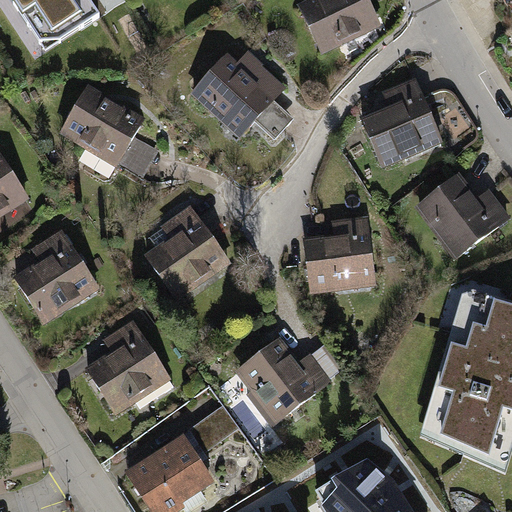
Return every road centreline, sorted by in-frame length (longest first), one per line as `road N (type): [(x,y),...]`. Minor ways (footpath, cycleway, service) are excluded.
road 1 (residential): [(435,9),(368,70),(260,236)]
road 2 (residential): [(109,511),(0,341)]
road 3 (residential): [(435,9),(511,144)]
